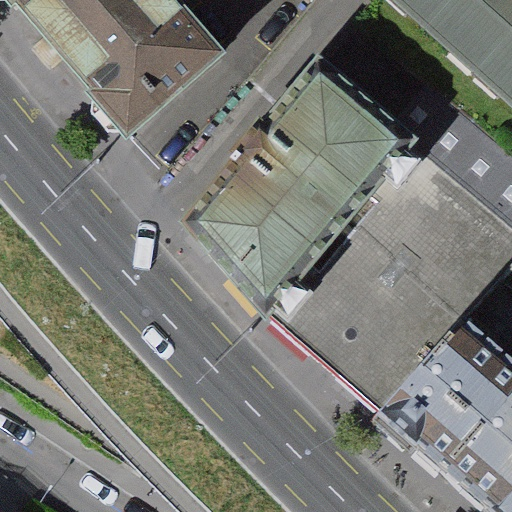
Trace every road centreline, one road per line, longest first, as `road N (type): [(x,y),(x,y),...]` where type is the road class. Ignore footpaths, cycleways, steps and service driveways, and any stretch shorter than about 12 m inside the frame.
road 1 (primary): [(354,511),(169,322)]
road 2 (primary): [(0,132),(169,322)]
